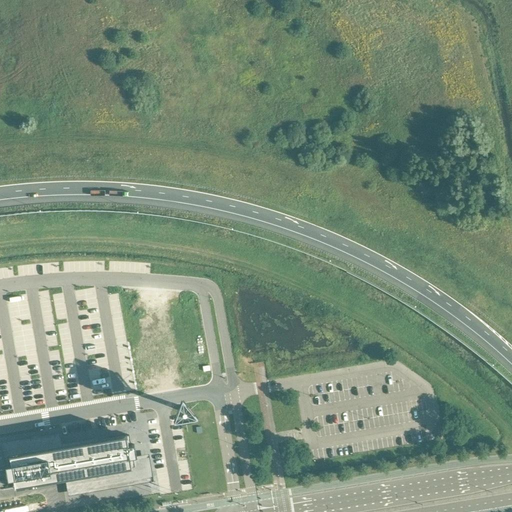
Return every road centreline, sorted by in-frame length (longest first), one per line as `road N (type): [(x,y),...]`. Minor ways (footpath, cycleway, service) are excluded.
road 1 (motorway): [(0,195),(127,192),(244,211),(375,262),(511,361)]
road 2 (secondary): [(511,475),(289,511)]
road 3 (unclassified): [(218,394),(0,426)]
road 4 (unclassified): [(0,286),(83,278),(192,284)]
road 5 (unclassified): [(235,391),(215,295),(192,284)]
road 6 (unclassified): [(253,511),(235,391)]
